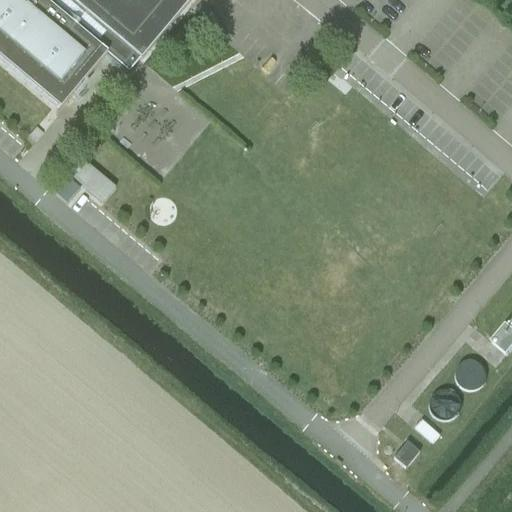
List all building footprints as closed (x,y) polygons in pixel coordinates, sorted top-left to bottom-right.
[(0,0),(0,63),(58,112),(54,116),(56,118),(106,58),(128,77),(140,63),(193,0),(0,0)] [(76,158),(64,172),(103,204),(114,190),(76,158)] [(48,191),(66,205),(79,190),(61,175),(48,191)] [(490,344),(506,357),(511,349),(511,330),(505,325),(490,344)] [(470,387),(479,365),(467,360),(459,382),(470,387)] [(454,419),(452,392),(432,393),(434,420),(454,419)] [(392,460),(404,470),(418,455),(405,444),(392,460)] [(511,511),(511,451),(460,511),(511,511)]
